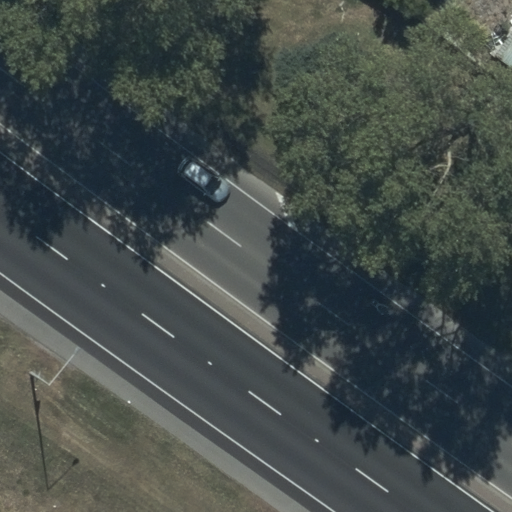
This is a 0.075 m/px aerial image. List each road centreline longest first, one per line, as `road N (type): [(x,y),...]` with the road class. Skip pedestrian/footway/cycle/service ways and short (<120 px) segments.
road 1 (trunk): [(0,67),(511,445)]
road 2 (trunk): [(415,511),(0,212)]
